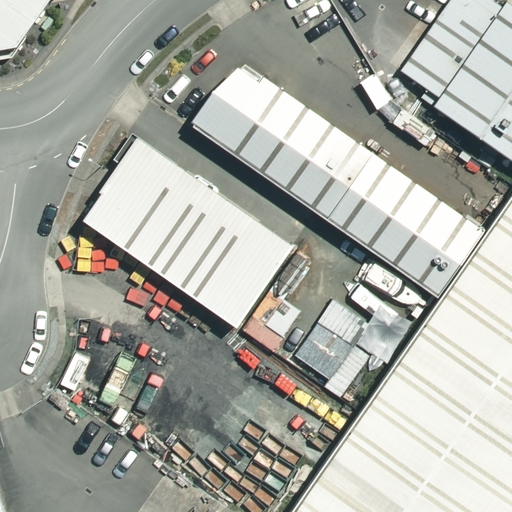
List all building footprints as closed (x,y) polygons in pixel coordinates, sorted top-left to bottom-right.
[(0,0),(0,43),(17,40),(45,0),(0,0)] [(446,0),(400,67),(439,93),(502,4),(495,0),(446,0)] [(435,100),(511,153),(511,0),(504,0),(502,4),(439,93),(435,100)] [(179,117),(433,289),(476,226),(222,55),(179,117)] [(235,324),(293,239),(136,133),(78,218),(235,324)] [(506,511),(511,504),(511,187),(288,511),(506,511)] [(375,328),(336,302),(297,361),(337,387),(375,328)]
